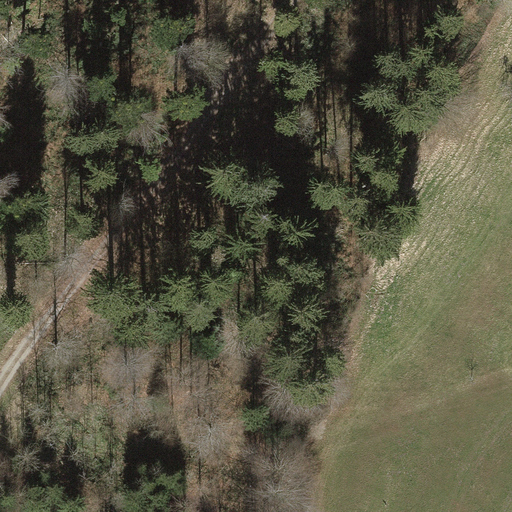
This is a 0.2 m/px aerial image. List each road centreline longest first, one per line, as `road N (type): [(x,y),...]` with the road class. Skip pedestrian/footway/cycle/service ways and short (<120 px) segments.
road 1 (track): [(0,390),(260,54),(291,0)]
road 2 (track): [(511,377),(334,444)]
